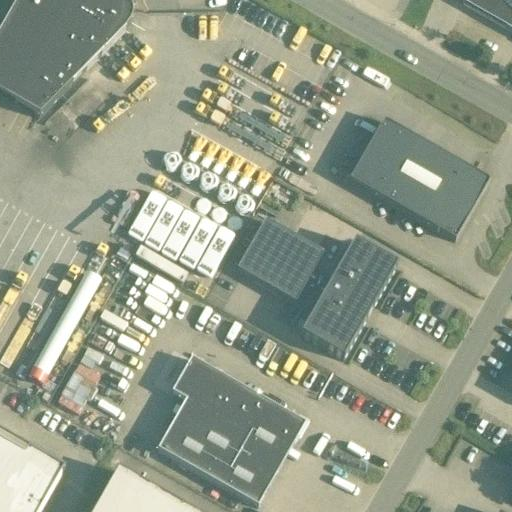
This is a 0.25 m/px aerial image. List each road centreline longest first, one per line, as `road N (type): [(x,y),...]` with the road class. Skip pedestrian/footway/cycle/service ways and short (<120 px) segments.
road 1 (unclassified): [(511,288),(382,511)]
road 2 (unclassified): [(511,115),(313,0)]
